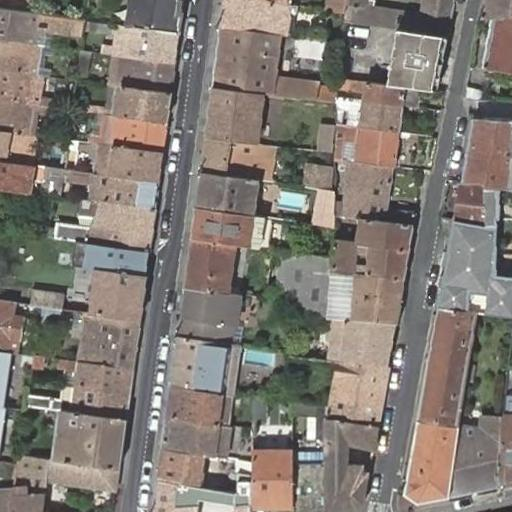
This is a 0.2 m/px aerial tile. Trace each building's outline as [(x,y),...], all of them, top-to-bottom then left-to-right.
[(184,0),(132,0),(130,25),(180,33),(184,0)] [(299,6),(254,0),(225,0),(222,24),(279,32),(282,12),(293,13),(297,14),(299,6)] [(347,12),(348,0),(329,0),(328,10),(347,12)] [(448,37),(454,0),(423,0),(421,14),(366,4),(366,0),(348,0),(347,12),(345,21),(399,29),(448,37)] [(511,0),(485,0),(482,17),(492,17),(511,17),(511,0)] [(72,16),(0,6),(0,37),(35,42),(44,43),(46,29),(69,33),(84,35),(86,18),(72,16)] [(282,12),(279,32),(282,33),(290,34),(293,13),(282,12)] [(511,17),(492,17),(483,66),(511,72),(511,17)] [(130,25),(119,23),(114,53),(116,54),(176,62),(180,33),(130,25)] [(279,32),(222,24),(215,84),(265,92),(337,101),(338,98),(339,85),(314,83),(276,76),(282,33),(279,32)] [(438,89),(448,37),(399,29),(395,49),(438,56),(433,89),(438,89)] [(35,42),(0,37),(0,67),(40,73),(41,66),(32,65),(35,42)] [(41,66),(44,43),(35,42),(32,65),(41,66)] [(90,50),(82,49),(78,74),(86,74),(90,50)] [(438,56),(395,49),(388,83),(404,85),(433,89),(438,56)] [(176,62),(116,54),(115,60),(127,61),(124,77),(113,76),(112,84),(123,85),(172,92),(176,62)] [(45,74),(40,73),(0,67),(0,96),(41,102),(45,74)] [(388,83),(340,77),(339,85),(367,89),(365,101),(402,105),(404,85),(388,83)] [(265,92),(215,84),(210,124),(208,136),(258,143),(263,108),(265,92)] [(168,120),(172,92),(123,85),(120,107),(73,101),(72,107),(108,112),(168,120)] [(41,102),(0,96),(0,127),(37,133),(40,134),(42,124),(35,123),(37,110),(43,111),(44,103),(41,102)] [(365,101),(338,98),(337,101),(340,102),(340,109),(350,110),(348,124),(398,131),(402,105),(365,101)] [(163,151),(168,120),(108,112),(107,121),(112,122),(118,123),(117,138),(111,137),(110,143),(163,151)] [(511,190),(511,119),(475,117),(463,182),(482,184),(485,224),(455,220),(440,304),(479,310),(511,315),(511,277),(495,277),(499,191),(511,190)] [(348,124),(339,123),(336,154),(336,158),(349,160),(392,166),(394,166),(398,131),(348,124)] [(37,133),(0,127),(0,158),(33,163),(37,133)] [(258,143),(208,136),(203,169),(258,178),(260,169),(248,167),(250,158),(261,159),(263,144),(258,143)] [(76,138),(69,138),(66,167),(72,168),(76,138)] [(110,143),(98,142),(94,171),(100,172),(160,180),(163,151),(110,143)] [(33,163),(0,158),(0,187),(24,191),(27,175),(64,180),(66,167),(33,163)] [(260,169),(261,159),(250,158),(248,167),(260,169)] [(392,166),(349,160),(344,206),(335,205),(334,213),(360,216),(413,223),(414,223),(417,212),(387,208),(392,166)] [(309,163),(306,186),(322,188),(327,189),(330,166),(309,163)] [(258,178),(203,169),(198,206),(252,213),(258,178)] [(160,180),(100,172),(98,183),(101,184),(108,184),(108,192),(101,191),(99,198),(156,206),(160,180)] [(482,184),(463,182),(455,220),(485,224),(482,184)] [(322,212),(334,213),(335,205),(335,190),(327,189),(322,188),(322,212)] [(52,224),(50,235),(101,242),(150,250),(156,206),(99,198),(83,196),(81,211),(96,213),(95,221),(87,224),(60,221),(59,225),(52,224)] [(50,235),(55,203),(42,201),(37,233),(50,235)] [(252,213),(198,206),(193,236),(234,241),(260,245),(273,247),(277,217),(264,215),(252,213)] [(413,223),(360,216),(357,240),(334,236),(333,256),(333,267),(405,277),(413,223)] [(234,241),(193,236),(187,285),(228,292),(234,241)] [(150,250),(101,242),(92,311),(101,313),(141,318),(150,250)] [(333,256),(283,249),(279,293),(295,295),(295,312),(347,317),(398,321),(400,307),(392,306),(394,296),(402,297),(405,277),(333,267),(333,256)] [(228,292),(187,285),(180,334),(228,341),(231,325),(236,326),(239,293),(228,292)] [(61,306),(64,307),(66,291),(35,287),(33,302),(44,304),(61,306)] [(14,299),(0,296),(0,322),(20,326),(22,314),(12,313),(14,299)] [(400,307),(402,297),(394,296),(392,306),(400,307)] [(59,319),(61,306),(44,304),(41,326),(48,327),(51,325),(53,318),(59,319)] [(432,421),(461,425),(479,310),(440,304),(418,419),(432,421)] [(101,313),(92,311),(86,352),(96,353),(101,313)] [(96,353),(86,352),(85,360),(134,367),(141,318),(101,313),(96,353)] [(398,321),(347,317),(343,362),(390,368),(398,321)] [(0,322),(0,347),(7,349),(9,334),(19,335),(20,326),(0,322)] [(228,341),(180,334),(173,384),(233,392),(240,342),(228,341)] [(5,406),(14,350),(13,350),(7,349),(0,347),(0,405),(4,406),(5,406)] [(134,367),(85,360),(69,358),(67,368),(77,369),(75,385),(131,392),(134,367)] [(325,419),(380,426),(390,368),(343,362),(338,361),(330,405),(325,404),(325,419)] [(66,383),(75,385),(77,369),(67,368),(66,383)] [(73,400),(75,385),(66,383),(63,399),(73,400)] [(173,384),(168,416),(228,424),(229,420),(222,419),(224,400),(232,401),(233,392),(173,384)] [(63,409),(127,419),(131,392),(75,385),(73,400),(63,399),(30,394),(29,404),(63,409)] [(501,462),(511,462),(511,395),(508,395),(505,417),(501,462)] [(229,420),(232,401),(224,400),(222,419),(229,420)] [(56,458),(121,466),(127,419),(63,409),(56,458)] [(450,495),(498,485),(501,462),(505,417),(476,412),(474,427),(461,425),(450,495)] [(168,416),(164,447),(206,454),(223,456),(227,457),(232,425),(228,424),(168,416)] [(294,506),(293,511),(356,511),(363,504),(368,471),(363,472),(364,465),(343,465),(344,439),(365,441),(366,447),(375,449),(377,443),(380,426),(325,419),(327,460),(292,462),(294,499),(294,506)] [(405,491),(418,499),(432,421),(418,419),(405,491)] [(422,501),(450,495),(461,425),(432,421),(418,499),(422,501)] [(164,447),(159,479),(208,486),(219,487),(219,480),(223,456),(206,454),(164,447)] [(254,498),(294,499),(292,462),(292,448),(255,448),(255,461),(255,474),(254,498)] [(12,511),(45,511),(43,511),(47,481),(118,489),(121,466),(56,458),(21,453),(20,462),(16,486),(12,511)] [(255,474),(255,461),(240,458),(240,472),(255,474)] [(233,499),(255,502),(254,498),(255,474),(240,472),(239,490),(233,489),(233,499)] [(154,511),(198,511),(200,494),(207,495),(208,486),(159,479),(154,511)] [(0,511),(12,511),(16,486),(0,487),(0,511)] [(208,486),(207,495),(219,496),(221,488),(219,487),(208,486)]
